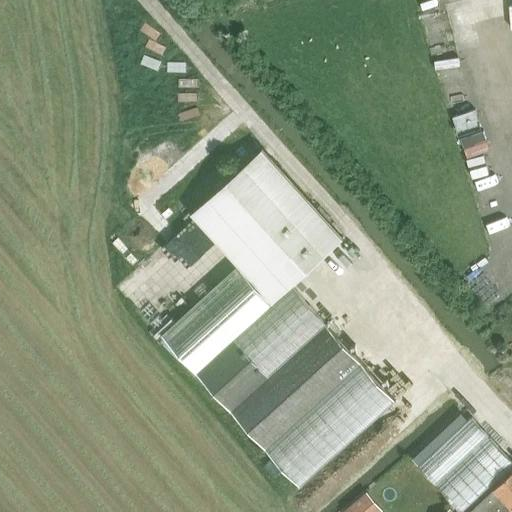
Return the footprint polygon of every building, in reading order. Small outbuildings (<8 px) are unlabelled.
[(421,9),(423,18),(441,14),(438,5),(421,9)] [(434,53),(435,62),(452,60),(451,51),(434,53)] [(444,95),(449,113),(469,107),(463,89),(444,95)] [(460,140),(482,138),(480,124),(458,126),(460,140)] [(163,335),(230,412),(301,491),(397,404),(293,287),(346,240),(265,151),(194,215),(240,267),(163,335)] [(103,177),(118,168),(113,159),(97,168),(103,177)] [(79,162),(74,171),(90,179),(95,170),(79,162)] [(468,420),(419,466),(462,511),(468,511),(511,471),(511,459),(472,417),(468,420)] [(511,511),(511,471),(468,511),(511,511)] [(366,492),(348,508),(351,511),(361,511),(374,501),(366,492)]
